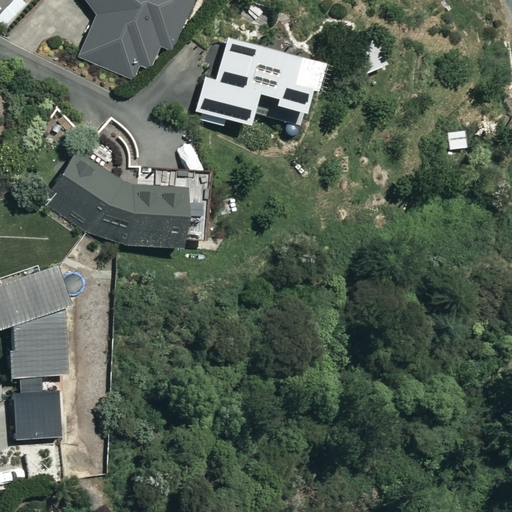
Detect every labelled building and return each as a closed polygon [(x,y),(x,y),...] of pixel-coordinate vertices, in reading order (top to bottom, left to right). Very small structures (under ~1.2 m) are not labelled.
[(80,0),(94,16),(76,57),(141,86),(159,45),(167,49),(189,0),(80,0)] [(383,68),(369,39),(348,49),(362,78),(383,68)] [(314,96),(321,68),(223,42),(212,81),(201,78),(191,115),(245,129),(253,99),(270,103),(268,111),(300,119),(306,94),(314,96)] [(118,188),(70,159),(43,204),(114,247),(180,251),(184,193),(118,188)] [(36,382),(58,381),(56,311),(63,309),(50,273),(0,290),(0,331),(4,330),(6,383),(15,382),(15,400),(11,401),(12,439),(56,437),(55,392),(37,393),(36,382)]
